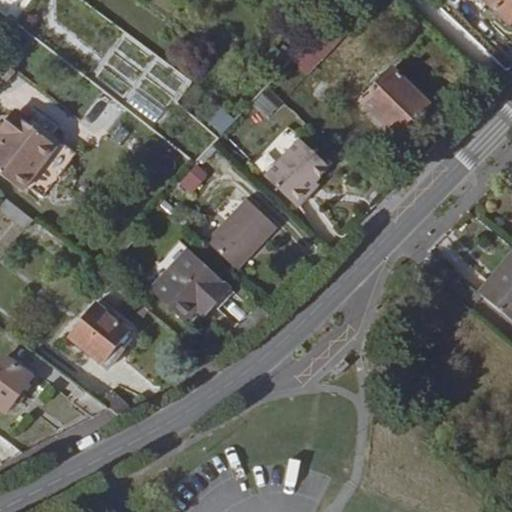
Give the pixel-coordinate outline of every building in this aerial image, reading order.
[(511,0),(484,0),(510,25),(511,22),(511,0)] [(338,12),(293,59),(309,73),(353,26),(338,12)] [(279,50),(269,62),(280,73),(291,61),(279,50)] [(395,68),(361,102),(399,140),(433,106),(395,68)] [(277,98),(266,88),(255,99),(266,109),(277,98)] [(211,99),(197,115),(222,136),(236,119),(211,99)] [(0,134),(0,141),(1,142),(18,118),(14,116),(0,134)] [(1,142),(0,142),(0,174),(24,193),(58,149),(18,118),(1,142)] [(136,159),(147,150),(135,136),(124,145),(136,159)] [(299,207),(320,185),(317,183),(331,167),(300,139),(266,177),(299,207)] [(194,196),(208,174),(193,165),(179,186),(194,196)] [(207,241),(237,270),(278,227),(248,198),(207,241)] [(7,199),(0,208),(0,209),(26,230),(34,220),(7,199)] [(211,303),(216,308),(233,289),(188,247),(149,289),(189,326),(200,315),(211,303)] [(511,320),(511,252),(505,260),(508,263),(491,284),(488,281),(478,293),(511,320)] [(505,260),(488,281),(491,284),(508,263),(505,260)] [(233,289),(216,308),(221,313),(238,294),(233,289)] [(97,302),(68,337),(109,371),(122,353),(118,350),(133,331),(97,302)] [(205,320),(216,308),(211,303),(200,315),(205,320)] [(133,331),(118,350),(122,353),(137,335),(133,331)] [(6,356),(0,362),(0,409),(6,415),(34,377),(6,356)] [(110,409),(101,403),(83,389),(71,403),(92,418),(110,409)] [(113,391),(101,403),(110,409),(118,416),(131,408),(113,391)]
